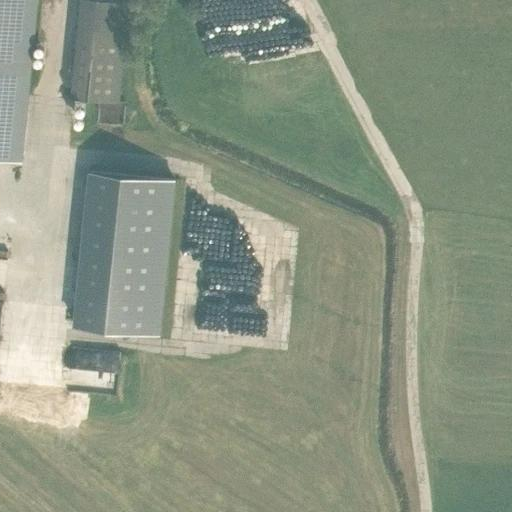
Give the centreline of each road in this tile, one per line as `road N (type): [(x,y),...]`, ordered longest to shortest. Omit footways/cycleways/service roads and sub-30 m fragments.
road 1 (track): [(413,205),(411,376),(423,511)]
road 2 (track): [(68,0),(45,214),(0,210)]
